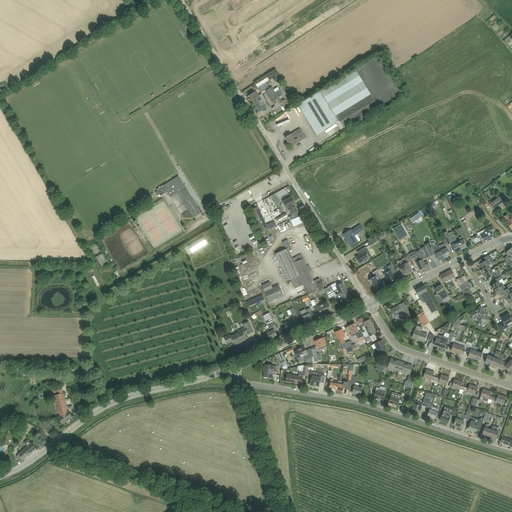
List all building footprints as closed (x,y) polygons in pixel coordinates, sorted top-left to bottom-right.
[(378,57),(299,105),(317,134),(339,121),(344,128),(401,93),(378,57)] [(269,88),(268,85),(271,83),(269,80),(266,82),(258,87),(261,93),(269,88)] [(272,88),(270,89),(266,91),(271,100),(274,101),(279,99),(278,98),(283,95),(280,90),(275,93),(272,88)] [(262,94),(259,96),(256,92),(249,96),(252,100),(259,112),(263,110),(262,108),(265,106),(263,103),(266,101),(262,94)] [(291,134),(285,137),(289,144),(292,142),(294,145),(300,142),(296,136),(302,132),(300,129),(294,132),(291,134)] [(178,176),(163,186),(157,190),(161,196),(167,192),(171,199),(173,198),(179,207),(177,208),(181,214),(188,210),(193,218),(201,213),(191,197),(187,199),(181,189),(185,186),(178,176)] [(292,215),(294,214),(298,211),(293,202),(294,202),(291,197),(287,200),(286,199),(283,201),(284,202),(283,202),(286,206),(287,209),(288,208),(292,215)] [(490,204),(494,208),(503,201),(500,197),(490,204)] [(268,230),(262,215),(258,206),(251,210),(254,218),(261,233),(268,230)] [(410,219),(413,223),(422,217),(419,213),(410,219)] [(293,227),(303,222),(300,216),(290,220),(293,227)] [(401,224),(404,228),(411,225),(408,219),(404,220),(405,222),(401,224)] [(400,240),(403,238),(407,235),(401,224),(394,229),(399,239),(400,240)] [(351,230),(343,234),(348,241),(349,243),(351,246),(351,247),(359,242),(355,236),(363,230),(360,225),(351,231),(351,230)] [(485,243),(495,238),(492,232),(495,231),(492,226),(485,229),(487,232),(481,234),(482,236),(479,238),(477,235),(471,237),(475,244),(481,240),(483,243),(484,242),(485,243)] [(461,250),(467,247),(463,240),(467,238),(462,227),(458,229),(462,237),(459,238),(460,241),(457,242),(461,250)] [(443,234),(445,239),(448,244),(451,243),(456,253),(461,250),(457,242),(456,239),(452,241),(447,231),(443,234)] [(204,237),(188,246),(192,253),(208,243),(204,237)] [(377,242),(375,238),(367,242),(369,246),(377,242)] [(288,239),(283,241),(286,248),(291,246),(288,239)] [(448,244),(445,239),(442,240),(444,244),(439,246),(441,250),(445,258),(450,255),(445,246),(448,244)] [(439,261),(445,258),(441,250),(439,246),(438,244),(432,247),(430,243),(425,245),(425,246),(427,249),(430,256),(435,254),(439,261)] [(366,247),(357,252),(359,255),(356,257),(360,264),(363,261),(364,262),(367,260),(367,259),(369,258),(368,258),(372,256),(366,247)] [(319,292),(324,289),(323,285),(322,285),(321,283),(321,282),(320,278),(314,281),(303,258),(294,262),(288,248),(286,249),(275,254),(288,281),(300,276),(304,285),(308,294),(318,290),(319,292)] [(418,254),(417,255),(415,251),(409,255),(411,260),(415,258),(417,262),(416,262),(420,270),(423,268),(423,269),(427,267),(426,265),(425,265),(423,260),(425,259),(423,253),(419,255),(418,254)] [(490,264),(494,262),(491,257),(489,258),(488,255),(482,259),(484,261),(479,264),(482,269),(490,264)] [(399,267),(403,275),(412,271),(409,264),(412,263),(408,256),(404,258),(402,259),(404,264),(399,267)] [(481,270),(484,275),(495,268),(494,268),(491,270),(490,268),(493,266),(495,264),(494,262),(490,264),(482,269),(481,270)] [(394,273),(397,272),(393,265),(387,268),(389,271),(384,273),(390,282),(396,278),(394,273)] [(495,268),(484,275),(487,280),(491,277),(493,279),(498,276),(495,271),(496,271),(495,268)] [(444,282),(455,277),(452,270),(441,275),(444,282)] [(382,278),(378,271),(372,275),(374,277),(370,280),(369,281),(371,284),(372,284),(375,289),(382,285),(379,280),(382,278)] [(465,275),(456,280),(459,286),(464,283),(467,290),(469,289),(471,288),(465,275)] [(505,283),(502,279),(502,278),(501,276),(493,280),(495,283),(491,286),(494,291),(495,290),(501,286),(503,285),(505,283)] [(262,286),(265,292),(269,301),(283,295),(279,285),(273,288),(270,282),(262,286)] [(350,298),(343,283),(336,286),(339,293),(336,295),(340,303),(343,301),(344,301),(350,298)] [(324,289),(326,291),(329,298),(336,295),(332,288),(331,285),(328,287),(327,287),(324,289)] [(432,313),(437,310),(427,292),(428,292),(424,285),(415,289),(419,296),(420,299),(423,297),(432,313)] [(443,300),(448,296),(441,285),(435,289),(438,293),(435,295),(440,303),(443,300)] [(501,286),(495,290),(498,295),(500,293),(508,289),(509,288),(508,286),(505,288),(503,285),(501,286)] [(510,293),(511,292),(511,288),(509,291),(508,289),(500,293),(503,298),(505,297),(510,293)] [(464,292),(468,299),(474,296),(469,289),(467,290),(464,292)] [(262,295),(249,301),(251,305),(256,302),(256,303),(260,301),(262,304),(266,302),(264,299),(262,295)] [(317,307),(321,315),(331,310),(328,302),(317,307)] [(395,319),(404,315),(409,313),(403,303),(398,305),(399,306),(395,308),(394,308),(391,309),(392,309),(391,310),(395,319)] [(477,317),(481,325),(489,320),(484,313),(483,313),(480,307),(469,314),(472,320),(477,317)] [(302,316),(305,323),(315,318),(312,311),(310,308),(306,310),(307,313),(302,316)] [(452,314),(455,319),(456,319),(459,317),(460,316),(456,311),(452,314)] [(503,322),(500,324),(505,333),(510,329),(509,327),(507,324),(511,321),(511,318),(509,313),(501,318),(503,322)] [(266,329),(267,333),(270,339),(277,336),(274,330),(266,314),(262,316),(267,325),(269,328),(266,329)] [(458,320),(460,324),(467,320),(464,316),(460,318),(458,320)] [(287,331),(297,326),(294,319),(283,324),(287,331)] [(369,320),(363,323),(366,329),(369,336),(366,337),(364,338),(365,340),(366,342),(371,340),(370,336),(376,333),(369,320)] [(253,332),(251,327),(249,322),(243,324),(244,328),(237,331),(238,333),(231,336),(231,334),(224,337),(227,343),(233,341),(235,345),(240,342),(240,341),(246,339),(244,335),(247,333),(248,334),(253,332)] [(358,330),(355,323),(348,326),(351,333),(351,335),(352,337),(355,336),(356,336),(357,336),(358,339),(363,337),(361,331),(358,332),(358,330)] [(424,342),(426,337),(427,334),(422,332),(423,328),(419,326),(416,327),(415,330),(415,329),(412,337),(412,338),(413,337),(417,339),(417,338),(418,339),(424,342)] [(337,335),(336,335),(337,339),(339,339),(341,344),(345,343),(343,337),(344,336),(342,329),(335,332),(337,335)] [(434,336),(437,337),(434,345),(440,347),(443,336),(438,334),(438,332),(436,331),(434,335),(434,336)] [(443,336),(440,347),(445,349),(448,342),(451,343),(451,342),(454,333),(451,331),(448,338),(443,336)] [(325,341),(323,337),(315,341),(318,348),(320,351),(327,348),(324,342),(325,341)] [(380,356),(387,352),(385,346),(384,346),(383,345),(382,341),(382,340),(374,344),(380,356)] [(453,343),(451,351),(457,353),(459,346),(453,343)] [(468,347),(471,348),(468,357),(474,359),(476,351),(478,347),(472,345),(472,344),(470,343),(468,347)] [(304,346),(301,348),(301,349),(298,350),(294,352),(298,359),(304,356),(306,360),(309,358),(304,346)] [(459,346),(457,353),(463,355),(465,348),(459,346)] [(482,353),(476,351),(474,359),(480,361),(482,353)] [(493,357),(491,364),(497,366),(500,367),(502,362),(501,361),(502,359),(503,355),(504,354),(495,351),(493,357)] [(485,362),(491,364),(493,357),(487,355),(485,362)] [(399,370),(402,362),(397,361),(396,360),(391,358),(388,367),(399,370)] [(508,364),(502,362),(500,367),(507,369),(508,369),(510,371),(511,369),(511,360),(508,364)] [(402,362),(399,370),(410,374),(413,366),(408,364),(406,364),(402,362)] [(382,372),(386,367),(382,363),(378,368),(377,369),(382,372)] [(272,378),(273,371),(276,372),(277,366),(273,366),(265,364),(264,370),(265,371),(264,372),(263,377),(272,378)] [(286,381),(287,382),(287,383),(290,383),(290,382),(302,384),(303,375),(307,376),(309,366),(304,365),(303,372),(299,371),(298,376),(287,375),(286,381)] [(435,381),(436,378),(433,376),(434,372),(426,369),(423,377),(431,380),(431,379),(435,381)] [(311,379),(310,385),(316,386),(316,385),(319,386),(320,382),(324,383),(325,375),(318,374),(317,377),(313,376),(313,373),(309,372),(308,379),(311,379)] [(446,385),(449,377),(441,374),(440,379),(436,378),(435,381),(439,382),(438,382),(446,385)] [(329,388),(337,389),(338,383),(332,382),(333,379),(330,379),(329,382),(330,382),(329,388)] [(460,389),(464,390),(465,387),(461,386),(463,382),(454,379),(452,387),(460,390),(460,389)] [(346,389),(348,384),(347,383),(347,382),(338,381),(338,383),(337,389),(344,391),(344,389),(346,389)] [(352,393),(361,395),(362,388),(363,384),(359,384),(358,387),(354,386),(352,393)] [(475,395),(478,387),(470,384),(468,389),(465,387),(464,390),(467,391),(467,392),(475,395)] [(375,391),(374,398),(383,400),(385,391),(379,389),(379,392),(375,391)] [(489,398),(492,400),(493,397),(490,396),(491,392),(483,389),(480,396),(485,398),(484,401),(488,402),(488,400),(489,398)] [(391,396),(388,403),(397,406),(401,395),(392,392),(391,396)] [(63,424),(73,417),(67,410),(63,393),(54,395),(60,415),(58,417),(63,424)] [(497,398),(493,397),(492,400),(490,405),(494,406),(495,402),(503,405),(506,397),(498,394),(497,398)] [(429,402),(430,399),(425,397),(424,400),(423,400),(422,403),(415,401),(414,403),(412,411),(418,413),(419,410),(421,410),(422,406),(421,406),(422,405),(427,407),(429,402)] [(427,408),(430,408),(427,416),(435,418),(437,412),(438,408),(431,405),(432,403),(429,402),(427,407),(427,408)] [(469,420),(470,417),(471,413),(473,407),(469,406),(466,412),(465,415),(464,419),(469,420)] [(444,407),(440,420),(448,423),(450,415),(454,416),(456,411),(444,407)] [(458,413),(458,415),(457,419),(456,419),(454,425),(457,426),(457,427),(462,429),(463,425),(463,424),(464,421),(460,420),(462,414),(458,413)] [(481,426),(483,421),(483,420),(480,419),(478,423),(471,421),(470,423),(468,429),(476,432),(476,430),(480,431),(481,426)] [(484,427),(482,434),(489,436),(491,429),(488,428),(489,424),(486,423),(485,427),(484,427)] [(499,428),(496,427),(496,428),(492,427),(491,429),(489,436),(496,439),(498,432),(498,431),(499,428)] [(500,442),(511,446),(511,439),(503,436),(500,442)] [(16,456),(22,461),(23,460),(37,448),(31,443),(28,439),(24,443),(27,447),(19,454),(16,456)]
